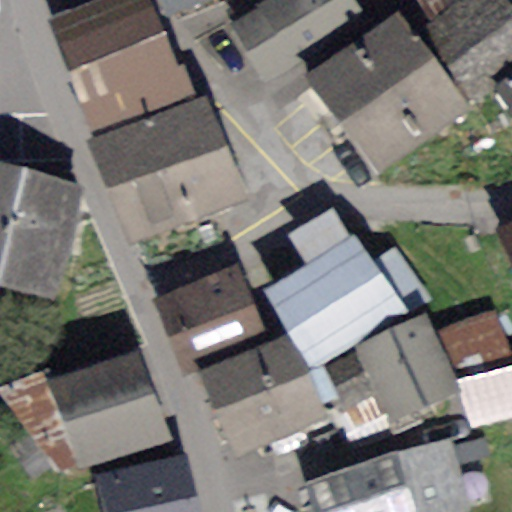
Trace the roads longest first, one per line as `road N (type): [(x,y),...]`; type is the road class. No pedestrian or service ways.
road 1 (residential): [(112,270),(300,205),(511,205)]
road 2 (residential): [(112,270),(24,116),(3,0)]
road 3 (residential): [(205,511),(112,270)]
